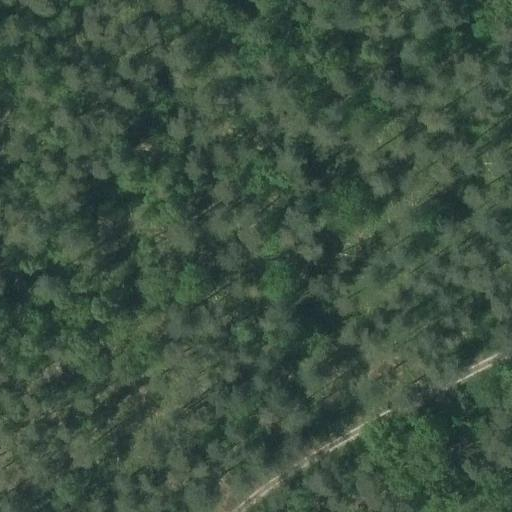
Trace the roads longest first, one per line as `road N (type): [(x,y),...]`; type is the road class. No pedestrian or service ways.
road 1 (track): [(511,348),(336,437),(260,511)]
road 2 (track): [(0,270),(63,376),(79,469),(71,511)]
